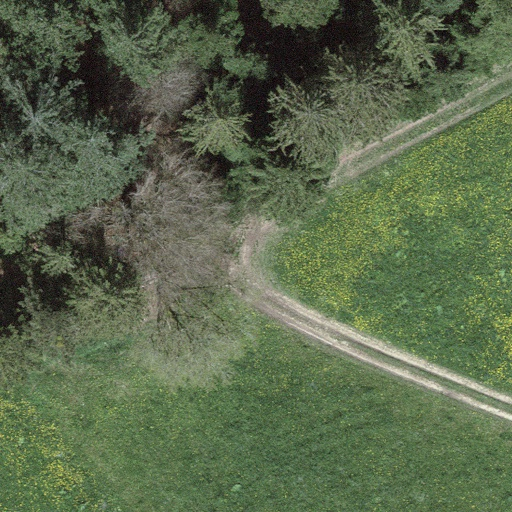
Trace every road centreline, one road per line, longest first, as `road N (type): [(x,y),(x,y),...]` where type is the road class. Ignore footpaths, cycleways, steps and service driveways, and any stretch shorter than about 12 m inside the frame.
road 1 (track): [(155,0),(131,105),(170,230),(297,314)]
road 2 (track): [(511,408),(297,314)]
road 3 (track): [(131,105),(73,169),(0,178)]
